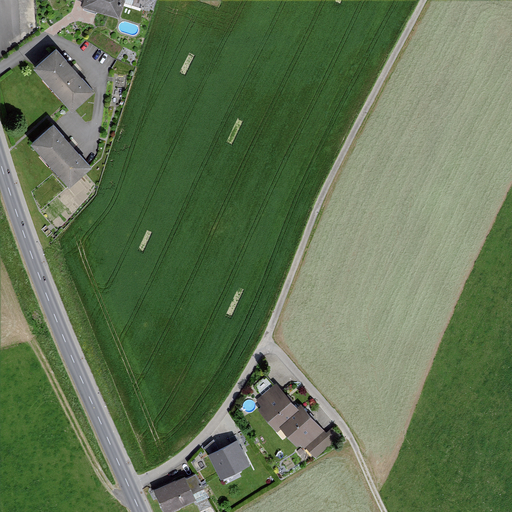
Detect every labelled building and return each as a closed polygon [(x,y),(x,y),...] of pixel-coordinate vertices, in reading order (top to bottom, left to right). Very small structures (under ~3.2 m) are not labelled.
[(126,0),(85,0),(83,8),(121,19),(126,0)] [(96,93),(57,51),(35,71),(73,113),(96,93)] [(92,169),(54,126),(32,146),(71,188),(92,169)] [(286,398),(275,385),(256,402),(263,410),(260,413),(278,433),(282,430),(298,448),(301,445),(305,450),(307,449),(316,459),(340,437),(331,427),(325,433),(306,413),(304,410),(300,413),(286,398)] [(251,467),(238,442),(210,456),(223,482),(251,467)] [(156,490),(165,511),(175,511),(196,503),(197,504),(208,500),(197,475),(187,479),(186,476),(156,490)]
